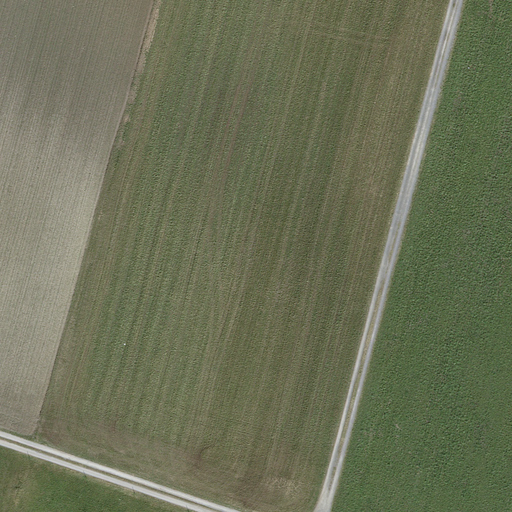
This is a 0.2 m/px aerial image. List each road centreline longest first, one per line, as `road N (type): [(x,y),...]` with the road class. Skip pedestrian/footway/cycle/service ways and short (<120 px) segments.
road 1 (track): [(457,0),(323,511)]
road 2 (track): [(222,511),(0,438)]
